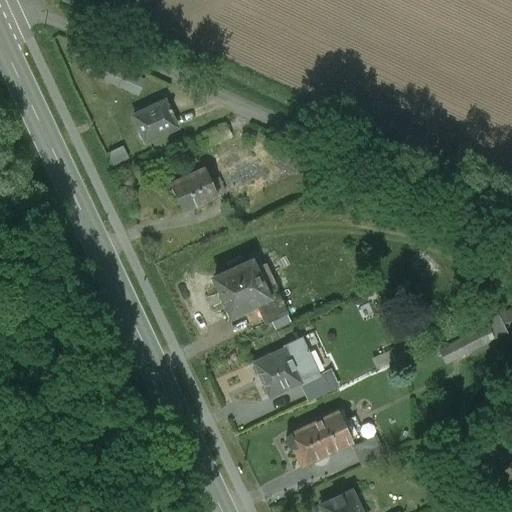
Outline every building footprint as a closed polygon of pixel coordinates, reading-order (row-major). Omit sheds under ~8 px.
[(110,62),(103,80),(139,96),(146,78),(110,62)] [(134,115),(147,148),(187,131),(174,99),(134,115)] [(203,169),(169,185),(182,213),(216,197),(203,169)] [(323,250),(304,257),(311,274),(329,267),(323,250)] [(250,262),(213,279),(219,292),(215,294),(226,319),(253,306),(268,299),(268,298),(250,262)] [(268,299),(253,306),(258,317),(276,309),(271,297),(268,298),(268,299)] [(467,326),(492,314),(486,302),(461,314),(467,326)] [(450,366),(497,342),(490,327),(443,351),(450,366)] [(299,342),(252,364),(268,398),(315,376),(299,342)] [(316,383),(297,392),(301,401),(320,393),(316,383)] [(290,449),(293,450),(301,467),(321,458),(335,451),(325,429),(330,426),(326,418),(287,436),(286,438),(285,441),(285,444),(286,446),(288,448),(290,449)] [(376,435),(352,445),(361,465),(385,455),(376,435)] [(359,511),(350,492),(319,507),(321,510),(318,511),(359,511)]
